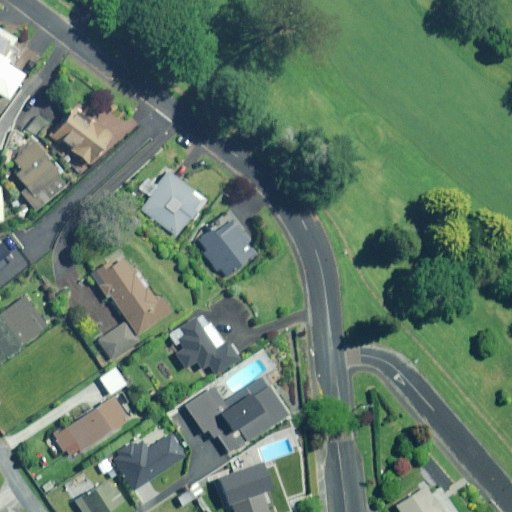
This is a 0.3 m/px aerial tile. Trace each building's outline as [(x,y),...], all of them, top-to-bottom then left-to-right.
[(0,94),(8,101),(25,76),(10,66),(24,47),(0,30),(0,94)] [(87,125),(71,113),(61,127),(58,125),(50,136),(59,143),(61,141),(73,149),(71,151),(90,165),(111,136),(90,121),(87,125)] [(45,152),(33,140),(12,159),(22,170),(16,175),(27,188),(21,193),(38,211),(58,193),(54,188),(64,178),(42,155),(45,152)] [(205,200),(168,172),(140,209),(177,237),(205,200)] [(251,243),(234,220),(216,233),(213,230),(199,240),(207,251),(204,253),(218,272),(221,269),(228,278),(257,256),(249,244),(251,243)] [(125,323),(135,337),(169,312),(160,299),(155,303),(118,252),(88,274),(106,299),(108,298),(126,322),(125,323)] [(0,361),(47,326),(25,297),(0,315),(0,361)] [(222,343),(203,313),(168,336),(174,345),(178,343),(183,349),(175,354),(185,369),(196,362),(201,369),(207,365),(214,376),(238,360),(226,341),(222,343)] [(77,375),(60,350),(29,371),(26,365),(10,376),(31,406),(77,375)] [(127,385),(115,368),(99,379),(111,396),(127,385)] [(215,441),(220,448),(223,446),(229,455),(236,451),(291,416),(268,380),(252,390),(226,406),(213,386),(184,404),(180,407),(200,439),(206,435),(211,444),(215,441)] [(129,420),(114,398),(55,436),(70,459),(129,420)] [(22,424),(11,408),(0,415),(0,428),(4,435),(22,424)] [(180,411),(174,415),(171,411),(165,414),(175,429),(180,426),(186,434),(192,430),(180,411)] [(186,459),(171,435),(147,450),(142,442),(132,448),(130,445),(109,458),(131,493),(186,459)] [(237,472),(231,460),(221,465),(226,476),(237,472)] [(108,511),(125,501),(110,478),(75,502),(82,511),(108,511)] [(267,511),(262,488),(229,496),(232,511),(267,511)] [(442,511),(426,488),(397,508),(399,511),(442,511)] [(207,511),(198,497),(192,501),(189,496),(180,502),(184,507),(176,511),(207,511)]
